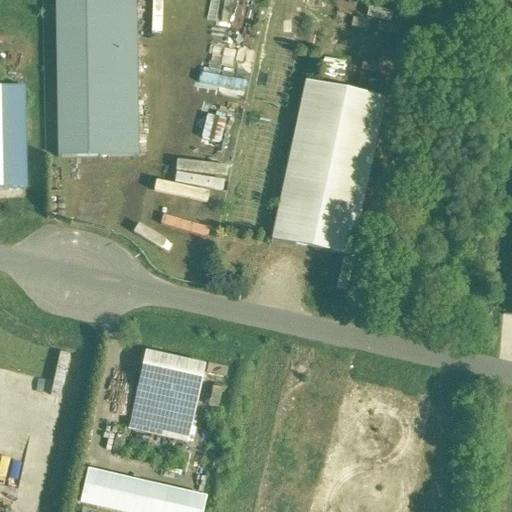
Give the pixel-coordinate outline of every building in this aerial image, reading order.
[(51,0),(55,157),(136,156),(132,0),(51,0)] [(326,62),(325,73),(344,74),(344,62),(326,62)] [(303,83),(268,242),(350,259),(385,100),(303,83)] [(0,89),(0,192),(25,191),(23,88),(0,89)] [(222,191),(224,179),(216,178),(218,166),(180,160),(176,183),(222,191)] [(203,367),(143,354),(126,433),(185,446),(203,367)] [(86,471),(78,506),(105,511),(202,511),(206,499),(86,471)]
